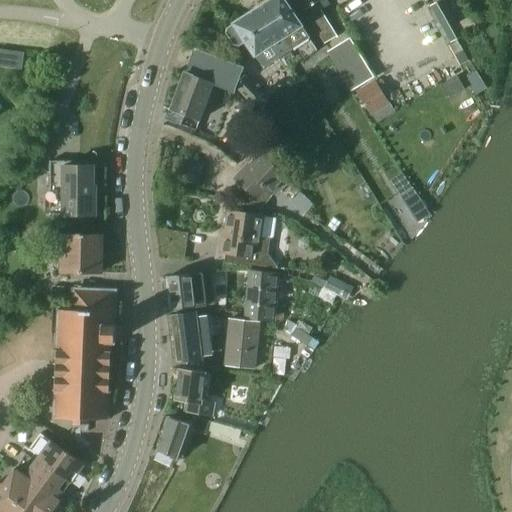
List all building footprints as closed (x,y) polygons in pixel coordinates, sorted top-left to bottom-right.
[(283,0),(269,0),(253,11),(260,23),(266,19),(273,28),(277,26),(292,48),(307,38),(300,28),(302,27),(283,0)] [(298,0),(304,9),(302,10),(324,44),(336,37),(320,11),(326,7),(322,0),(298,0)] [(462,35),(442,0),(438,0),(428,6),(449,43),(462,35)] [(260,23),(253,11),(232,24),(233,25),(226,29),(226,33),(233,44),(238,45),(244,41),(255,57),(256,57),(263,67),(292,48),(277,26),(273,28),(266,19),(260,23)] [(209,56),(200,80),(212,85),(232,93),(234,87),(236,82),(241,68),(209,56)] [(474,72),(465,78),(472,89),(482,83),(474,72)] [(184,74),(170,112),(198,123),(212,85),(200,80),(184,74)] [(440,86),(447,99),(464,90),(456,76),(440,86)] [(375,83),(357,94),(372,118),(390,107),(375,83)] [(251,141),(245,136),(236,145),(242,151),(251,141)] [(0,172),(0,173),(14,163),(0,142),(0,172)] [(163,174),(171,176),(179,178),(184,160),(175,157),(169,155),(163,174)] [(246,174),(237,183),(257,201),(266,191),(270,195),(285,179),(258,155),(243,171),(246,174)] [(91,161),(48,161),(48,215),(93,215),(93,187),(91,187),(91,161)] [(411,188),(399,196),(407,210),(416,224),(429,215),(411,188)] [(227,239),(225,252),(225,254),(224,263),(250,266),(250,265),(277,269),(277,268),(267,254),(269,240),(273,237),(276,219),(262,217),(243,214),(226,212),(223,239),(227,239)] [(164,230),(154,229),(154,230),(154,231),(155,232),(155,233),(155,234),(155,236),(155,237),(156,239),(156,240),(156,242),(158,255),(183,258),(187,232),(164,230)] [(62,273),(99,273),(100,235),(83,235),(62,235),(62,273)] [(243,318),(273,321),(273,319),(282,320),(282,314),(274,313),(277,274),(247,271),(244,302),(243,318)] [(167,277),(170,310),(205,306),(201,273),(167,277)] [(52,299),(65,299),(65,287),(52,287),(52,299)] [(321,289),(320,291),(317,297),(331,304),(335,296),(321,289)] [(112,325),(114,293),(74,291),(73,311),(57,310),(53,419),(72,419),(72,424),(88,425),(88,420),(108,421),(111,342),(115,342),(115,325),(112,325)] [(200,358),(200,357),(210,355),(206,315),(199,316),(199,312),(194,313),(170,316),(176,361),(200,358)] [(223,366),(253,369),(258,322),(228,319),(223,366)] [(286,320),(283,332),(290,337),(291,336),(294,331),(295,329),(296,328),(297,326),(286,320)] [(291,336),(290,337),(306,347),(306,346),(311,339),(311,338),(307,336),(296,328),(295,329),(294,331),(291,336)] [(183,411),(210,415),(216,415),(217,405),(212,405),(212,403),(199,401),(203,373),(177,369),(173,400),(185,401),(183,411)] [(173,458),(174,459),(186,425),(167,418),(167,419),(155,451),(156,452),(173,458)] [(206,431),(207,431),(237,441),(239,434),(240,432),(240,431),(209,421),(206,431)] [(25,446),(23,449),(71,483),(84,466),(40,434),(29,449),(25,446)] [(25,455),(14,469),(57,501),(71,483),(23,449),(21,452),(25,455)] [(156,452),(154,458),(170,464),(173,458),(156,452)] [(0,511),(52,511),(59,503),(57,501),(14,469),(3,485),(0,482),(0,511)]
